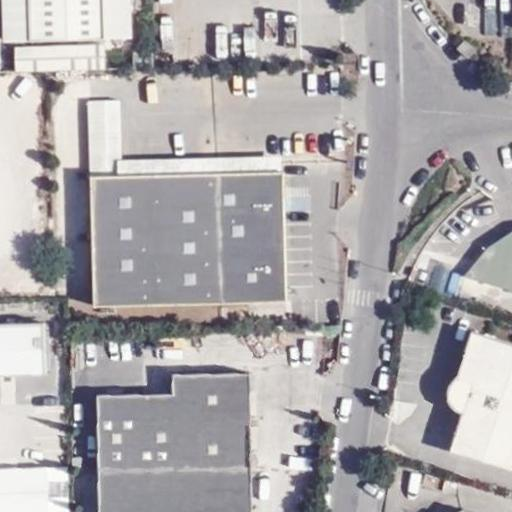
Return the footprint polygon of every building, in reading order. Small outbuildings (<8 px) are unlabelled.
[(128,43),(125,0),(1,0),(3,48),(128,43)] [(100,51),(12,53),(13,79),(52,78),(102,72),(100,51)] [(93,177),(286,172),(285,155),(122,158),(121,100),(91,101),(93,177)] [(97,303),(292,298),(289,170),(286,172),(93,177),(97,303)] [(511,232),(489,248),(466,276),(511,290),(511,232)] [(0,379),(42,379),(40,327),(0,328),(0,379)] [(511,346),(471,334),(459,376),(448,383),(446,399),(452,409),(459,413),(449,452),(511,470),(511,346)] [(253,511),(252,372),(176,373),(177,392),(102,393),(104,511),(253,511)] [(46,458),(61,457),(58,426),(44,427),(46,458)] [(65,511),(65,494),(8,495),(7,511),(65,511)]
